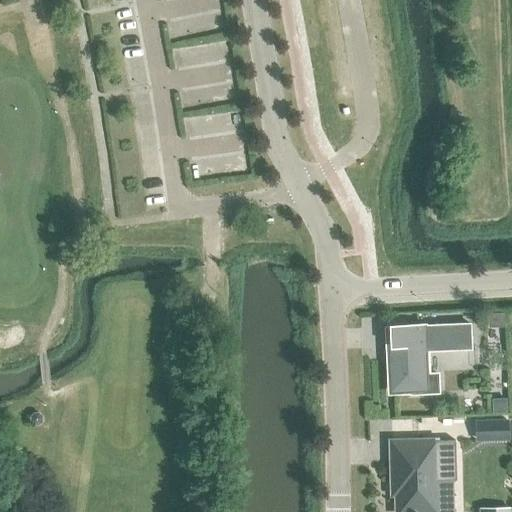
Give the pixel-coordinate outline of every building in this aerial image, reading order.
[(504,312),(488,312),(488,326),(504,326),(504,312)] [(471,348),(470,324),(391,327),(392,357),(389,357),(390,391),(411,390),(411,393),(414,393),(426,393),(426,392),(438,392),(437,374),(425,374),(424,350),(471,348)] [(506,397),(492,398),(492,412),(506,412),(506,397)] [(508,419),(475,420),(475,441),(509,440),(508,419)] [(416,461),(392,462),(392,493),(395,493),(395,511),(437,511),(436,481),(456,480),(455,440),(415,441),(416,461)]
